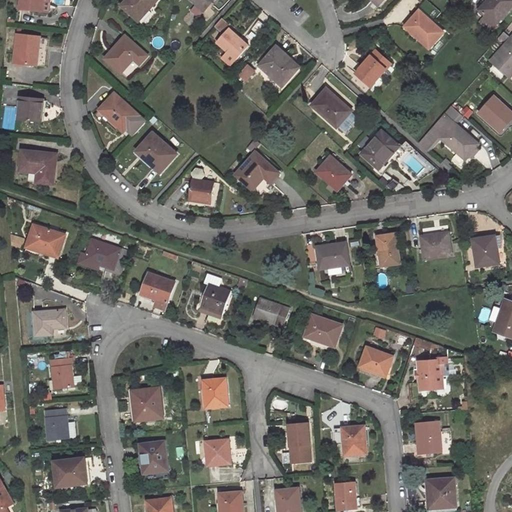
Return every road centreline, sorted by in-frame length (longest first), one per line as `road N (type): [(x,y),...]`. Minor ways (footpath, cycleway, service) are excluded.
road 1 (residential): [(485,197),(249,232),(201,233),(159,220),(98,173),(82,141),(71,94),(90,0)]
road 2 (residential): [(121,511),(103,377),(108,348),(128,332),(157,328),(259,365)]
road 3 (residential): [(259,365),(372,399),(390,417),(399,511)]
road 4 (residential): [(264,0),(325,56),(335,48),(324,0)]
